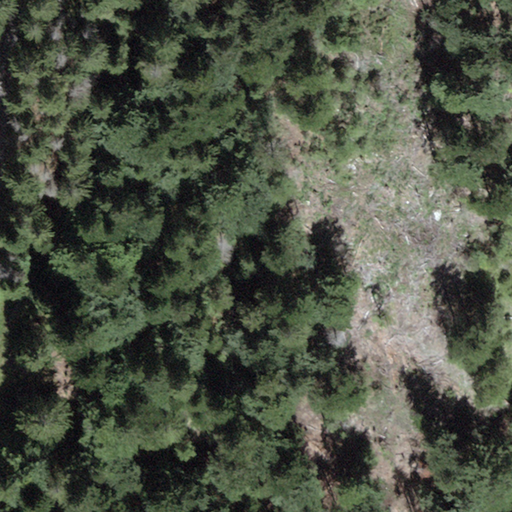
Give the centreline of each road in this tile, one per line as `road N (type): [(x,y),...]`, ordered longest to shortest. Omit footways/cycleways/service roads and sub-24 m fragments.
road 1 (track): [(0,329),(89,164),(158,0)]
road 2 (track): [(0,136),(20,0)]
